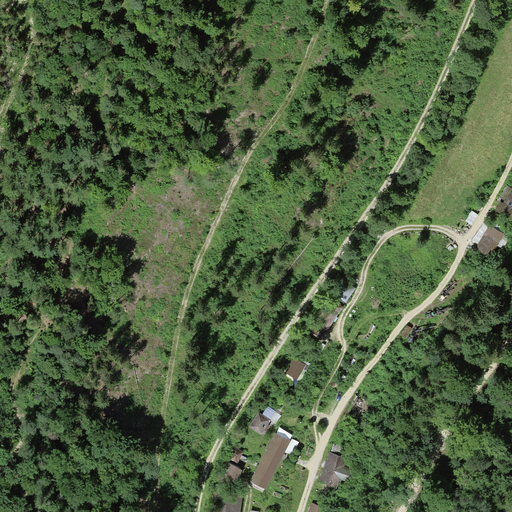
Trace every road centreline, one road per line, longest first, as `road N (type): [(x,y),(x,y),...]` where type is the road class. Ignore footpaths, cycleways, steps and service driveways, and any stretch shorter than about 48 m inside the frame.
road 1 (track): [(473,0),(377,200),(216,447),(198,511)]
road 2 (track): [(152,511),(163,377),(187,292),(249,155),(291,93),(324,0)]
road 3 (track): [(36,511),(15,383),(93,173),(126,0)]
road 4 (track): [(511,353),(405,511)]
road 5 (track): [(0,121),(23,59),(30,0)]
